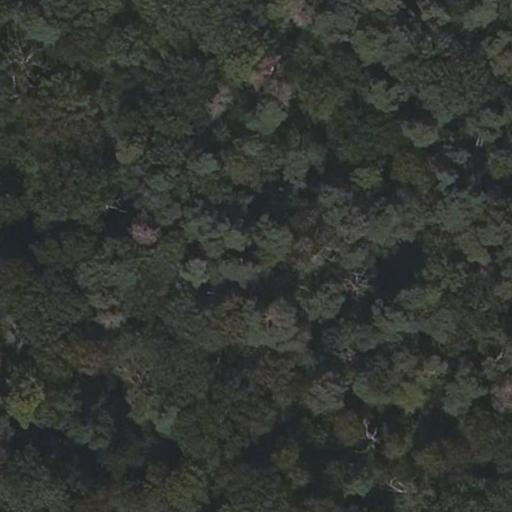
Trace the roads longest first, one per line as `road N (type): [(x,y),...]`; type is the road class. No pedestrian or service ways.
road 1 (track): [(278,0),(511,332)]
road 2 (track): [(0,258),(243,0)]
